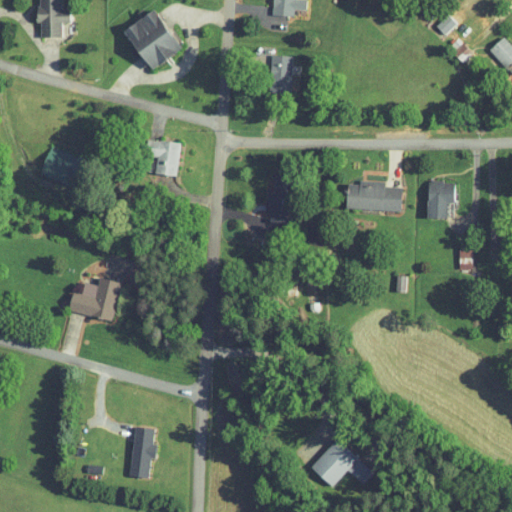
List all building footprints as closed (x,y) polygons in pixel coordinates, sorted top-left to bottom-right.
[(28,31),(49,30),(48,16),(56,16),(56,3),(49,3),(49,0),(24,0),(25,17),(27,17),(28,31)] [(260,0),(260,9),(281,10),(281,3),(293,3),(293,0),(260,0)] [(136,63),(168,44),(144,3),(112,22),(136,63)] [(477,43),(501,71),(511,61),(511,52),(491,30),(477,43)] [(435,41),(449,56),(460,47),(446,31),(435,41)] [(279,49),(259,49),(257,86),(278,86),(279,49)] [(133,149),(145,151),(142,167),(158,169),(163,136),(136,132),(133,149)] [(65,149),(39,138),(27,167),(54,177),(65,149)] [(261,183),(256,183),(255,201),(281,201),(282,168),(261,168),(261,183)] [(334,202),(389,204),(390,181),(372,180),(372,175),(346,174),(346,178),(335,177),(334,202)] [(434,213),(435,196),(442,196),(442,175),(416,175),(415,212),(434,213)] [(447,263),(461,263),(460,243),(446,243),(447,263)] [(108,276),(87,271),(85,279),(71,276),(69,287),(60,286),(56,305),(100,314),(108,276)] [(142,423),(123,420),(116,469),(135,472),(138,451),(142,452),(144,440),(139,439),(142,423)] [(298,461),(319,481),(335,464),(350,478),(361,466),(324,432),(298,461)]
